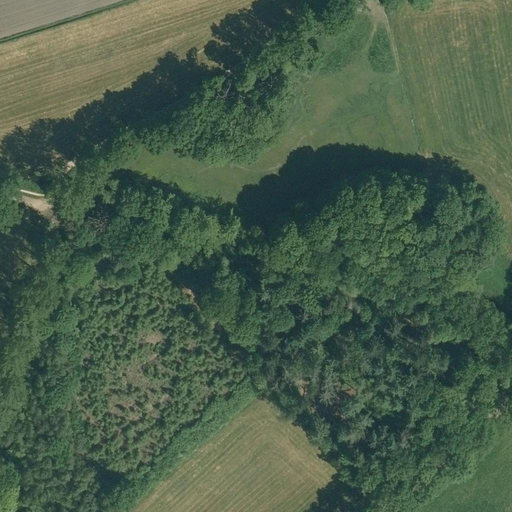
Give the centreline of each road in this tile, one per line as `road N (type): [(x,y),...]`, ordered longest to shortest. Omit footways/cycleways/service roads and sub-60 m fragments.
road 1 (track): [(51,194),(70,166),(238,68),(327,0)]
road 2 (unclassified): [(371,511),(511,391)]
